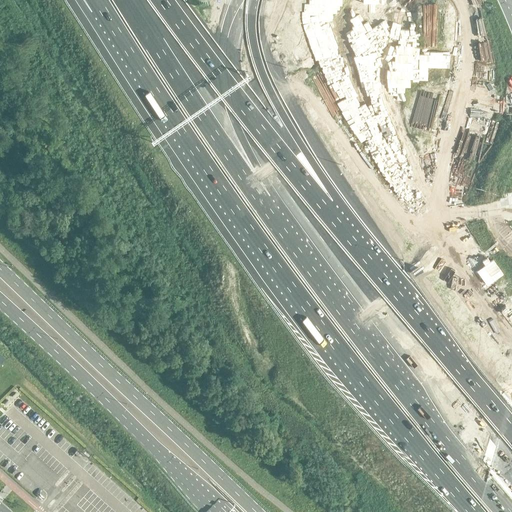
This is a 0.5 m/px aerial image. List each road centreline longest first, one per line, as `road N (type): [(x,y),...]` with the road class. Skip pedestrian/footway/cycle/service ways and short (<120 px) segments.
road 1 (motorway): [(100,0),(284,266),(492,511)]
road 2 (primary): [(254,511),(0,268)]
road 3 (motorway): [(511,450),(321,209)]
road 4 (primary): [(0,301),(220,511)]
road 5 (motorway): [(321,209),(165,0)]
road 6 (motorway): [(321,209),(258,67),(253,0)]
